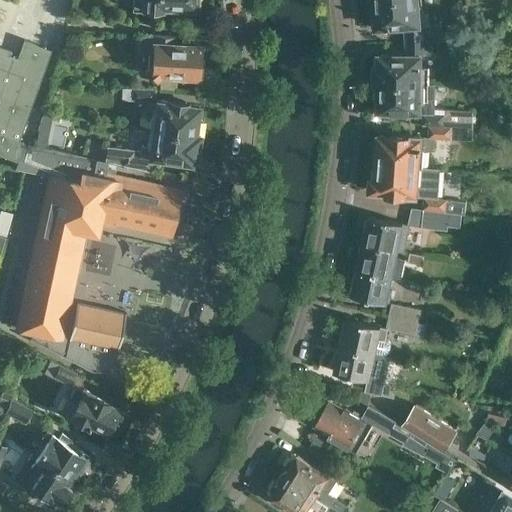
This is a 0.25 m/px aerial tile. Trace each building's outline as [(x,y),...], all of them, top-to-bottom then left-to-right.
[(133,0),(133,9),(141,9),(142,7),(160,8),(163,13),(175,14),(178,10),(178,6),(195,7),(195,0),(133,0)] [(373,0),(374,14),(371,14),(372,27),(396,26),(396,29),(404,29),(405,42),(424,40),(423,28),(419,29),(418,13),(421,13),(421,7),(419,7),(418,0),(373,0)] [(467,26),(456,26),(456,35),(468,34),(467,26)] [(173,35),(142,33),(141,43),(153,44),(151,66),(146,70),(155,77),(158,73),(161,73),(160,88),(176,89),(177,74),(198,76),(200,44),(172,42),(173,35)] [(16,57),(8,54),(10,49),(0,45),(0,154),(14,159),(11,167),(49,173),(15,328),(32,331),(30,337),(29,336),(28,338),(63,355),(87,368),(93,370),(99,370),(105,368),(110,365),(114,360),(116,354),(125,312),(76,301),(74,307),(67,306),(84,230),(96,233),(99,221),(114,224),(115,221),(170,233),(180,189),(113,174),(115,162),(114,161),(93,157),(93,160),(23,146),(19,144),(21,140),(18,138),(50,49),(23,39),(16,57)] [(373,65),(373,84),(423,83),(424,65),(419,65),(419,53),(429,53),(430,41),(409,42),(409,52),(389,52),(389,54),(377,54),(377,65),(373,65)] [(423,83),(373,84),(372,98),(376,99),(376,110),(388,110),(388,112),(424,113),(424,125),(428,125),(474,127),(474,110),(434,108),(434,99),(423,99),(423,83)] [(132,87),(121,87),(121,99),(147,100),(145,110),(151,111),(148,128),(199,135),(201,119),(196,119),(198,107),(186,105),(186,102),(157,98),(157,100),(152,99),(154,88),(132,87)] [(376,136),(374,163),(419,166),(421,149),(431,150),(432,137),(448,138),(474,139),(474,127),(428,125),(427,137),(388,135),(388,137),(376,136)] [(114,161),(115,162),(121,163),(142,168),(144,156),(149,156),(148,159),(178,163),(178,160),(190,162),(191,157),(196,157),(199,135),(148,128),(146,145),(141,144),(140,154),(124,150),(124,152),(116,151),(114,161)] [(369,179),(368,190),(384,192),(384,193),(423,197),(422,209),(444,212),(462,214),(466,214),(468,201),(445,199),(428,198),(429,185),(418,184),(419,166),(374,163),(374,165),(370,169),(370,179),(369,179)] [(412,207),(408,224),(410,224),(448,229),(448,225),(461,226),(461,220),(462,214),(444,212),(422,209),(412,207)] [(361,242),(396,249),(404,251),(410,224),(408,224),(367,215),(361,242)] [(361,242),(356,268),(390,275),(401,278),(405,259),(394,257),(396,249),(361,242)] [(408,262),(422,265),(424,256),(410,252),(408,262)] [(390,275),(356,268),(350,295),(385,302),(390,275)] [(391,302),(389,315),(393,316),(419,322),(421,309),(391,302)] [(419,322),(393,316),(390,328),(426,336),(429,324),(419,322)] [(339,345),(375,353),(385,355),(389,352),(391,345),(389,341),(385,340),(388,328),(345,318),(339,345)] [(375,353),(339,345),(334,371),(367,378),(365,391),(395,397),(398,384),(370,378),(375,353)] [(51,357),(45,370),(71,384),(78,371),(51,357)] [(73,385),(61,410),(72,416),(71,418),(86,425),(87,423),(103,431),(105,428),(108,429),(114,418),(115,418),(119,409),(106,402),(106,401),(81,388),(81,389),(73,385)] [(0,421),(0,422),(5,411),(9,400),(12,392),(3,389),(0,395),(0,421)] [(9,400),(5,411),(26,422),(33,409),(11,398),(10,400),(9,400)] [(331,436),(350,447),(357,452),(373,424),(389,433),(396,421),(368,405),(362,417),(347,408),(345,412),(328,403),(317,423),(333,432),(331,436)] [(415,403),(402,424),(444,450),(457,429),(415,403)] [(503,416),(484,411),(481,419),(500,424),(503,416)] [(494,423),(482,419),(471,433),(482,438),(494,423)] [(44,442),(36,455),(71,480),(88,455),(72,444),(70,447),(46,431),(40,439),(44,442)] [(71,480),(36,455),(32,452),(26,461),(34,466),(22,484),(39,496),(41,493),(57,504),(60,499),(63,502),(71,489),(67,486),(71,480)] [(282,474),(329,505),(338,510),(342,503),(334,498),(335,497),(329,493),(338,481),(337,480),(343,472),(323,459),(318,467),(299,455),(297,458),(293,458),(282,474)] [(324,511),(329,505),(282,474),(272,490),(273,495),(271,497),(293,511),(316,511),(318,511),(319,511),(324,511)] [(496,508),(468,491),(458,508),(464,511),(511,511),(511,493),(507,490),(496,508)] [(457,511),(459,510),(441,498),(433,511),(435,511),(457,511)]
